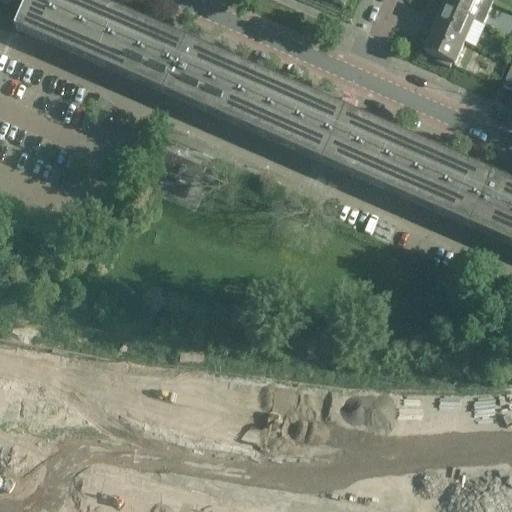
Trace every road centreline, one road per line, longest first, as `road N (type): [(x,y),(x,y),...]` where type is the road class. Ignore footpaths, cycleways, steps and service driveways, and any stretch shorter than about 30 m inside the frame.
road 1 (residential): [(360,78),(181,0)]
road 2 (residential): [(511,144),(360,78)]
